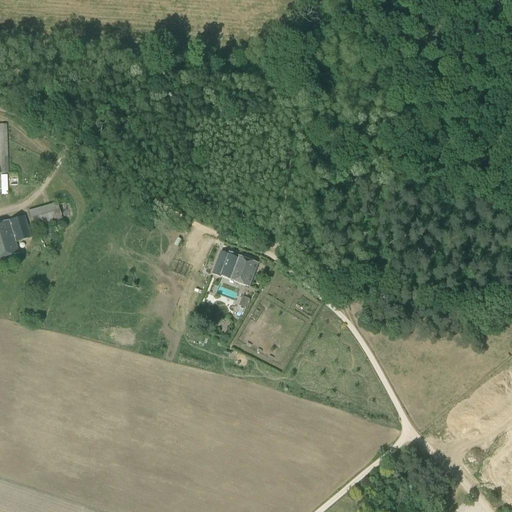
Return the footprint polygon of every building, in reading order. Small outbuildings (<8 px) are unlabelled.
[(0,173),(8,174),(6,126),(0,125),(0,173)] [(70,218),(69,216),(66,204),(58,206),(57,203),(28,212),(33,227),(34,230),(70,218)] [(0,258),(18,253),(15,242),(30,237),(24,216),(0,222),(0,258)] [(40,230),(42,239),(50,237),(48,228),(40,230)] [(229,279),(250,286),(258,263),(228,252),(222,270),(231,274),(229,279)] [(249,299),(243,297),(239,306),(246,308),(249,299)]
